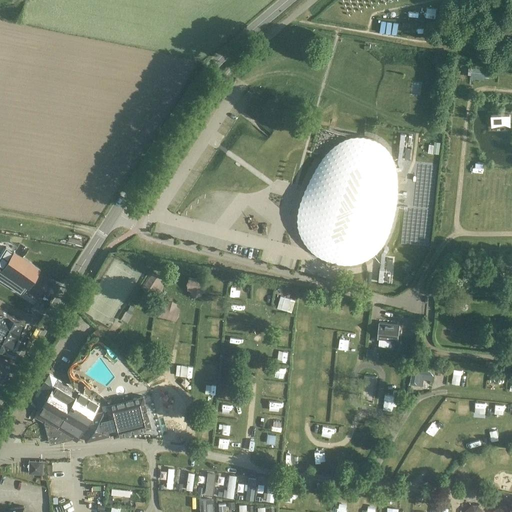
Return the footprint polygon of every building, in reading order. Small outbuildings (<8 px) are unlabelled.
[(469,67),(469,74),(488,75),(489,68),(469,67)] [(491,114),(490,127),(503,126),(509,128),(510,116),(491,114)] [(286,142),(290,136),(278,126),(271,135),(270,136),(268,138),(235,180),(248,190),(282,147),(326,149),(328,149),(330,150),(326,153),(325,155),(321,160),(315,170),(311,179),(307,188),(304,199),(302,204),(301,207),(301,211),(300,218),(300,224),(301,230),(303,236),(305,241),(308,246),(312,250),(315,253),(317,254),(322,257),(328,260),(330,261),(332,262),(338,263),(344,264),(350,264),(356,263),(362,262),(368,259),(373,256),(377,252),(381,247),(384,243),(385,240),(387,236),(390,231),(391,226),(392,222),(393,217),(395,211),(396,203),(397,197),(397,194),(398,187),(397,180),(397,174),(395,167),(394,162),(391,156),(388,151),(384,146),(379,143),(375,140),(370,139),(368,138),(364,137),(360,137),(352,137),(346,140),(336,146),(329,144),(327,143),(297,142),(286,142)] [(6,247),(0,255),(0,279),(23,294),(39,268),(6,247)] [(406,278),(404,282),(408,285),(411,281),(414,276),(409,274),(406,278)] [(204,294),(205,277),(185,276),(185,294),(204,294)] [(239,293),(240,283),(230,282),(230,293),(239,293)] [(253,286),(253,296),(263,296),(263,286),(253,286)] [(279,295),(276,308),(291,312),(294,299),(279,295)] [(175,320),(178,303),(158,299),(155,316),(175,320)] [(0,348),(5,351),(5,349),(7,350),(20,323),(21,322),(19,321),(20,320),(0,309),(0,348)] [(226,317),(225,327),(233,328),(234,318),(226,317)] [(379,322),(377,337),(391,339),(391,348),(400,348),(401,331),(399,331),(400,324),(379,322)] [(181,335),(190,337),(192,327),(183,326),(181,335)] [(277,342),(287,345),(290,334),(280,331),(277,342)] [(225,348),(235,349),(236,341),(226,339),(225,348)] [(206,341),(205,347),(217,349),(218,343),(206,341)] [(296,342),(296,350),(305,350),(306,343),(296,342)] [(181,348),(179,359),(189,360),(191,349),(181,348)] [(410,384),(418,386),(420,373),(434,375),(435,367),(413,364),(410,384)] [(188,378),(190,367),(182,366),(181,377),(188,378)] [(284,376),(285,367),(276,366),(274,375),(284,376)] [(461,383),(462,373),(451,372),(451,383),(461,383)] [(469,374),(470,382),(481,381),(480,373),(469,374)] [(399,386),(400,377),(390,376),(389,385),(399,386)] [(44,382),(32,404),(40,409),(35,417),(44,422),(50,444),(71,439),(75,442),(80,434),(83,433),(85,442),(109,436),(108,430),(112,429),(113,435),(114,437),(123,434),(122,432),(140,428),(141,430),(151,427),(143,396),(133,398),(133,400),(117,404),(116,403),(106,405),(109,418),(105,419),(103,412),(93,414),(93,412),(98,403),(82,394),(81,396),(77,393),(78,391),(58,379),(53,387),(44,382)] [(444,417),(453,410),(447,402),(438,408),(444,417)] [(477,403),(477,414),(489,414),(489,404),(477,403)] [(498,405),(498,415),(508,415),(508,406),(498,405)] [(332,422),(342,422),(341,413),(331,414),(332,422)] [(267,426),(277,426),(278,417),(267,417),(267,426)] [(428,423),(425,432),(438,437),(441,428),(428,423)] [(478,433),(469,435),(472,446),(481,444),(478,433)] [(265,434),(263,445),(275,446),(276,435),(265,434)] [(422,449),(427,444),(420,438),(416,443),(422,449)] [(454,453),(463,450),(460,440),(451,442),(454,453)] [(275,455),(268,453),(269,450),(260,447),(257,458),(273,463),(275,455)] [(496,451),(494,460),(503,461),(504,452),(496,451)] [(406,461),(415,467),(420,460),(411,454),(406,461)] [(478,455),(469,458),(473,470),(482,468),(478,455)] [(389,458),(384,465),(393,471),(398,464),(389,458)] [(28,474),(42,474),(42,461),(28,460),(28,474)] [(170,488),(173,468),(166,467),(163,487),(170,488)] [(198,472),(197,484),(196,493),(212,494),(214,472),(205,471),(205,472),(198,472)] [(226,474),(224,496),(232,497),(235,475),(226,474)] [(129,496),(129,489),(110,488),(109,494),(129,496)] [(333,495),(331,509),(342,510),(343,495),(333,495)] [(191,508),(191,497),(181,497),(180,507),(191,508)] [(213,511),(213,498),(197,499),(197,511),(204,511),(213,511)] [(326,509),(326,499),(318,499),(318,509),(326,509)] [(383,501),(382,510),(391,511),(393,503),(383,501)] [(216,502),(216,511),(225,511),(225,502),(216,502)] [(237,504),(237,511),(245,511),(245,503),(237,504)]
